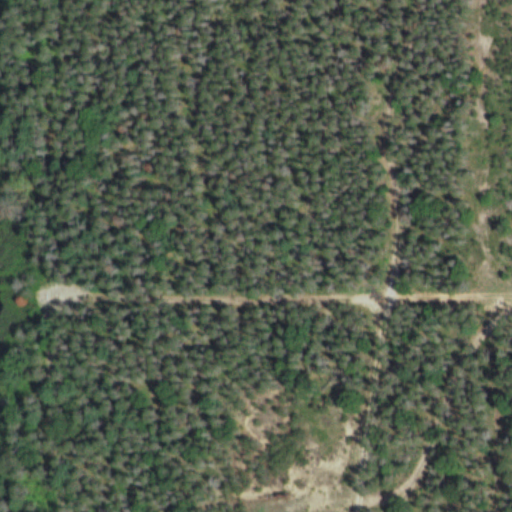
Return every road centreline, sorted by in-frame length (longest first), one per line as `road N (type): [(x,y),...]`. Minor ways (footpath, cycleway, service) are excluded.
road 1 (track): [(511,77),(466,107),(413,168),(378,249),(341,511)]
road 2 (track): [(46,296),(367,306),(511,300)]
road 3 (track): [(69,0),(46,213),(46,296)]
road 4 (track): [(394,511),(491,301)]
road 5 (track): [(395,0),(372,110),(379,166),(404,189)]
